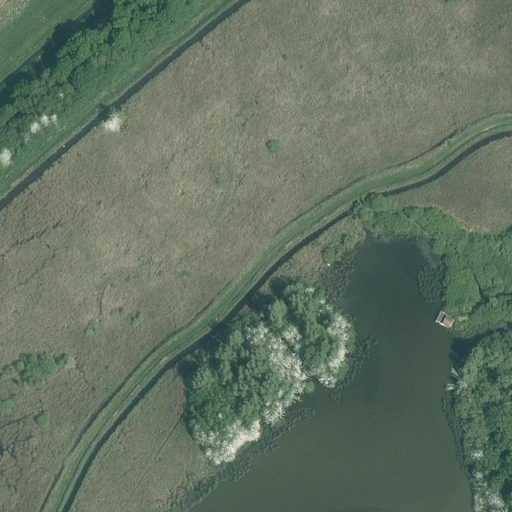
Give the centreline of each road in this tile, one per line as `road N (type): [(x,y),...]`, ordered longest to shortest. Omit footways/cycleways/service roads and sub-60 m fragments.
road 1 (track): [(51,511),(116,405),(291,236),(360,192),(511,122)]
road 2 (track): [(223,0),(0,187)]
